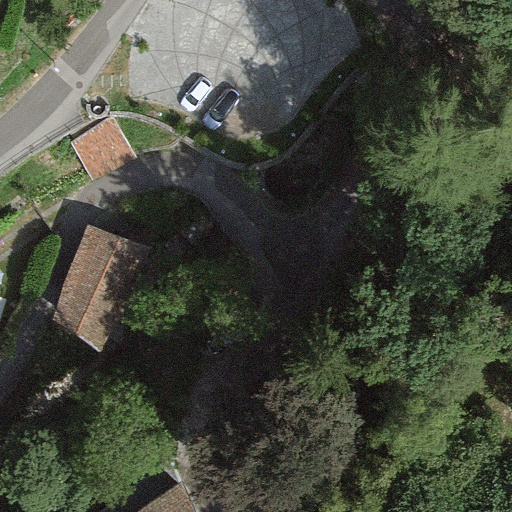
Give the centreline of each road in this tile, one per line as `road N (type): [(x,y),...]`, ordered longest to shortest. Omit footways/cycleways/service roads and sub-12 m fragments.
road 1 (residential): [(0,378),(36,323),(61,250),(92,202),(126,178),(163,171),(195,178),(308,248)]
road 2 (residential): [(382,0),(419,74),(405,119),(308,248)]
road 3 (residential): [(308,248),(226,402),(209,476),(220,511)]
road 4 (residential): [(0,151),(70,81),(127,0)]
